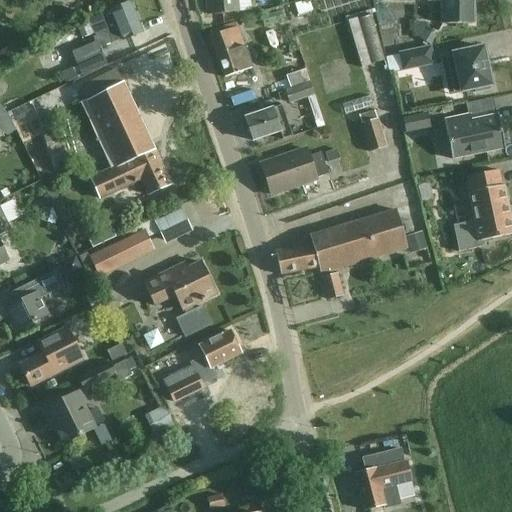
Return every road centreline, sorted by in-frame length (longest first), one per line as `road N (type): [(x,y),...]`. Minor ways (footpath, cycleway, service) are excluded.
road 1 (residential): [(298,422),(258,239),(178,0)]
road 2 (residential): [(298,422),(266,444),(200,464),(103,511)]
